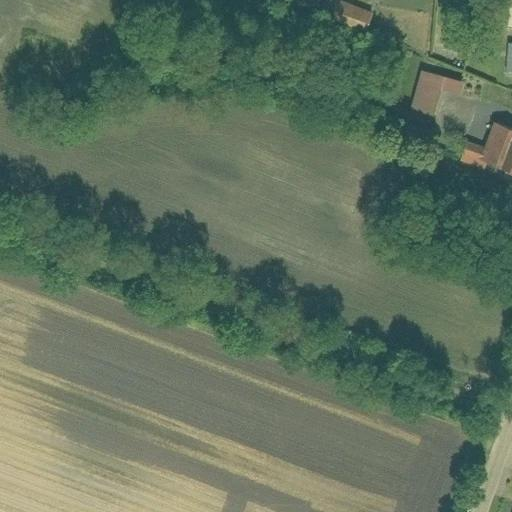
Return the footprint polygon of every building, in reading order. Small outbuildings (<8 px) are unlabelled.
[(374,17),(341,6),(336,21),(370,31),(374,17)] [(455,41),(453,55),(468,57),(470,43),(455,41)] [(468,85),(425,71),(413,107),(437,115),(444,94),(463,100),(468,85)] [(390,137),(428,152),(434,136),(397,121),(390,137)] [(511,133),(495,127),(484,157),(511,167),(511,133)] [(465,152),(461,163),(482,171),(486,161),(465,152)]
